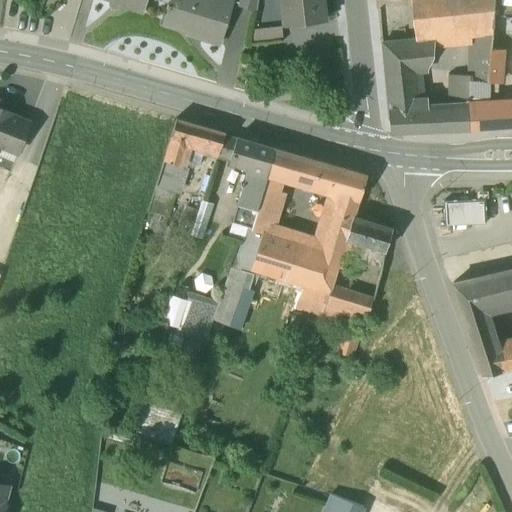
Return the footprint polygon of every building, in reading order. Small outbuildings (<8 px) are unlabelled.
[(110,0),(121,3),(121,6),(142,13),(145,0),(110,0)] [(220,43),(233,0),(231,0),(169,0),(169,4),(167,3),(166,9),(167,9),(163,23),(199,34),(198,36),(220,43)] [(257,0),(238,0),(238,4),(256,9),(257,0)] [(321,0),(281,0),(284,25),(324,20),(321,0)] [(411,0),(415,38),(434,37),(434,38),(469,35),(491,32),(494,2),(495,2),(495,0),(411,0)] [(278,29),(254,30),(254,41),(279,40),(278,29)] [(491,32),(469,35),(470,52),(490,54),(490,50),(491,32)] [(415,38),(380,42),(383,72),(413,68),(413,70),(427,69),(432,57),(434,38),(434,37),(415,38)] [(490,54),(470,52),(469,73),(469,74),(469,79),(489,81),(498,82),(500,51),(490,50),(490,54)] [(413,70),(413,68),(383,72),(390,131),(434,130),(432,106),(427,106),(418,107),(417,98),(413,70)] [(469,74),(447,73),(447,96),(453,96),(453,105),(447,105),(448,129),(469,128),(469,79),(469,74)] [(489,81),(469,79),(469,128),(511,125),(511,103),(488,104),(489,89),(489,81)] [(498,82),(489,81),(489,89),(497,90),(498,82)] [(427,99),(417,98),(418,107),(427,106),(427,99)] [(447,105),(432,106),(434,130),(448,129),(447,105)] [(11,112),(0,107),(0,143),(18,150),(28,121),(11,114),(11,112)] [(211,128),(175,118),(163,160),(183,166),(188,150),(203,154),(211,128)] [(273,146),(236,136),(229,160),(247,165),(246,168),(265,175),(273,146)] [(304,157),(274,148),(267,170),(270,171),(280,174),(297,179),(304,157)] [(366,175),(304,157),(297,179),(339,193),(329,220),(349,228),(352,216),(353,217),(366,175)] [(183,166),(163,160),(155,186),(175,190),(183,166)] [(265,175),(246,168),(237,202),(255,207),(265,175)] [(270,171),(252,229),(249,227),(245,226),(241,240),(237,249),(215,321),(241,329),(272,233),(271,234),(283,193),(279,191),(280,174),(270,171)] [(211,176),(199,173),(193,191),(204,195),(211,176)] [(167,213),(175,190),(155,186),(148,207),(167,213)] [(198,211),(194,222),(191,233),(203,237),(213,203),(201,199),(198,211)] [(255,207),(237,202),(232,221),(228,236),(241,240),(245,226),(249,227),(255,207)] [(483,202),(444,203),(445,224),(483,223),(483,202)] [(181,218),(194,222),(198,211),(184,207),(181,218)] [(353,217),(352,216),(349,228),(346,236),(362,241),(385,249),(392,229),(353,217)] [(349,228),(329,220),(321,242),(342,249),(343,248),(346,236),(349,228)] [(342,249),(321,242),(319,248),(308,244),(272,233),(263,265),(330,287),(331,285),(338,267),(337,266),(342,249)] [(362,241),(346,236),(343,248),(358,254),(362,241)] [(321,242),(310,239),(308,244),(319,248),(321,242)] [(358,254),(343,248),(342,249),(337,266),(338,267),(353,272),(358,254)] [(511,268),(453,283),(464,317),(481,312),(480,309),(511,301),(511,268)] [(373,272),(364,295),(374,298),(381,274),(373,272)] [(324,306),(330,287),(302,278),(293,309),(320,318),(321,316),(324,306)] [(364,295),(331,285),(330,287),(324,306),(367,319),(374,298),(364,295)] [(205,343),(216,310),(174,297),(165,324),(178,328),(176,334),(192,339),(203,343),(205,343)] [(367,319),(324,306),(321,316),(364,329),(367,319)] [(310,346),(320,318),(293,309),(291,313),(289,313),(281,336),(310,346)] [(511,342),(491,347),(487,328),(481,312),(464,317),(482,374),(511,367),(511,342)] [(203,343),(192,339),(185,362),(196,366),(203,343)] [(133,432),(170,444),(181,413),(142,401),(133,432)] [(129,444),(132,434),(111,428),(108,438),(129,444)] [(332,495),(331,494),(323,511),(360,511),(362,507),(332,495)]
